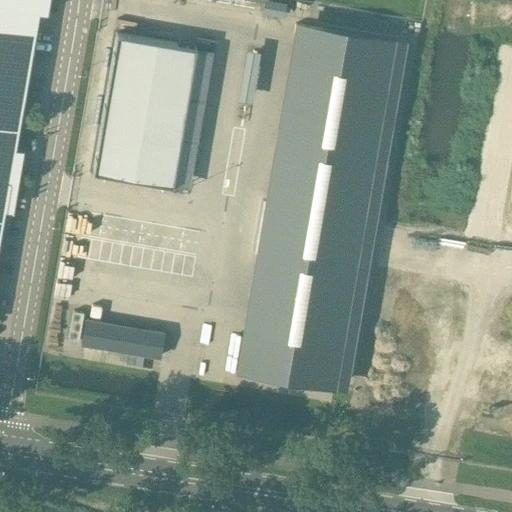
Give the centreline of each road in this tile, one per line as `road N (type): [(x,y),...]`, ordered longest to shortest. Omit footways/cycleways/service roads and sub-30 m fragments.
road 1 (tertiary): [(1,453),(76,0)]
road 2 (tertiary): [(393,511),(1,453)]
